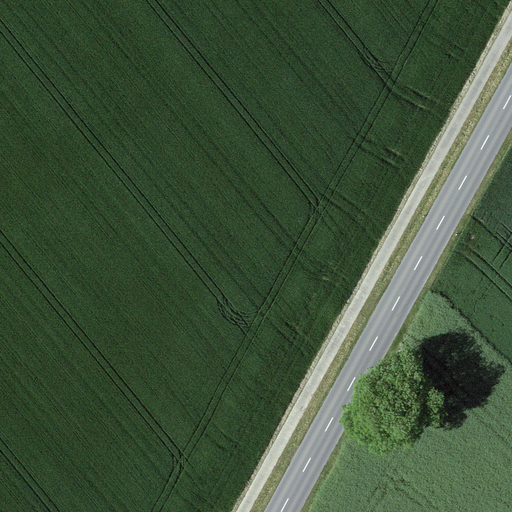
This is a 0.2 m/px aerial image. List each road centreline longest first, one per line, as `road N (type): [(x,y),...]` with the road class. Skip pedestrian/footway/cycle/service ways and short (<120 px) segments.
road 1 (track): [(511,30),(243,511)]
road 2 (tertiary): [(281,511),(511,92)]
